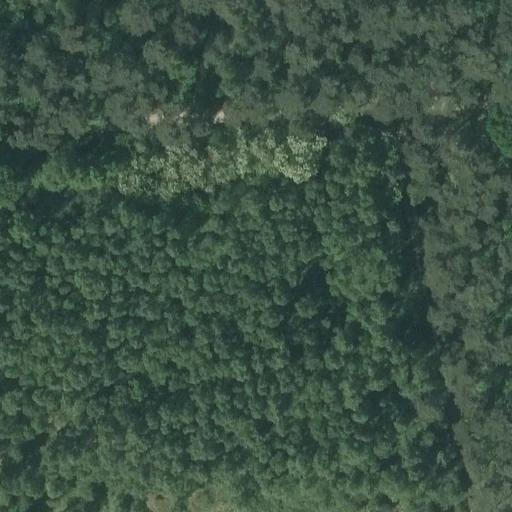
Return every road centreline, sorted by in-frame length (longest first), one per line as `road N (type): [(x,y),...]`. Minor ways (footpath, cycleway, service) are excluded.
road 1 (track): [(0,143),(511,94)]
road 2 (track): [(411,104),(396,130),(466,511)]
